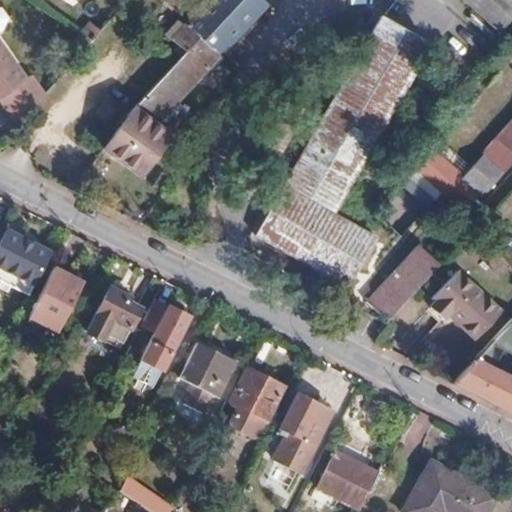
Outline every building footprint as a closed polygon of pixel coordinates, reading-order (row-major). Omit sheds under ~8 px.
[(204,0),(170,39),(183,52),(130,110),(150,125),(262,4),(258,0),(204,0)] [(511,0),(449,0),(493,43),(511,24),(511,0)] [(254,240),(259,243),(313,272),(347,290),(374,240),(353,228),(331,217),(425,49),(375,24),(273,206),(254,240)] [(93,41),(81,33),(59,57),(70,67),(93,41)] [(26,83),(0,45),(0,110),(14,130),(43,97),(31,79),(26,83)] [(138,175),(164,135),(150,125),(130,110),(102,150),(138,175)] [(511,122),(462,178),(478,192),(481,196),(511,161),(511,122)] [(414,168),(408,174),(433,198),(439,191),(414,168)] [(47,253),(6,232),(0,244),(0,269),(13,275),(6,290),(16,295),(24,281),(30,285),(47,253)] [(365,306),(387,326),(439,269),(418,249),(365,306)] [(27,317),(56,331),(80,282),(69,277),(68,273),(53,265),(27,317)] [(500,311),(457,271),(431,299),(435,303),(430,308),(444,321),(449,315),(475,338),(500,311)] [(125,296),(107,286),(84,331),(117,348),(138,306),(123,299),(125,296)] [(150,387),(186,315),(152,298),(139,325),(154,332),(131,377),(150,387)] [(511,316),(491,339),(511,349),(511,316)] [(231,361),(196,343),(179,377),(187,382),(178,401),(200,413),(210,394),(214,396),(231,361)] [(472,359),(451,382),(511,412),(511,379),(509,378),(511,371),(511,356),(496,349),(487,366),(472,359)] [(263,419),(280,386),(244,367),(226,401),(235,406),(227,423),(252,437),(262,418),(263,419)] [(327,410),(294,393),(277,426),(283,429),(269,456),(296,470),(310,443),(327,410)] [(356,508),(375,472),(333,451),(315,487),(356,508)] [(486,511),(495,495),(426,457),(397,511),(443,511),(444,511),(486,511)] [(270,468),(261,485),(282,496),(291,478),(270,468)] [(126,476),(115,492),(145,511),(169,511),(173,506),(126,476)]
